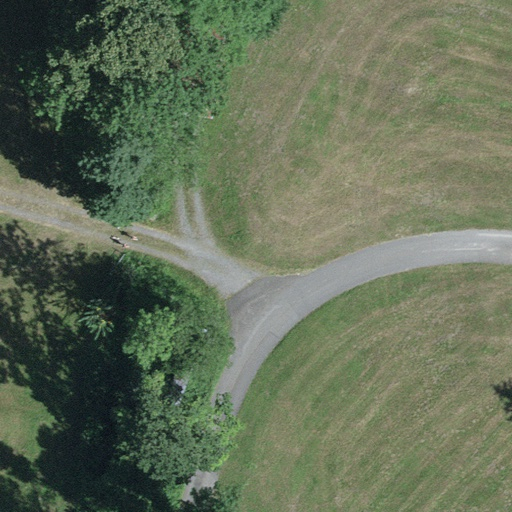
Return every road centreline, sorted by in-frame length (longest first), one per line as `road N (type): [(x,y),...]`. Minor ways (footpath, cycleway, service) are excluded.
road 1 (unclassified): [(511,247),(410,252),(340,276),(283,308),(231,372),(177,511)]
road 2 (track): [(283,308),(149,239),(0,200)]
